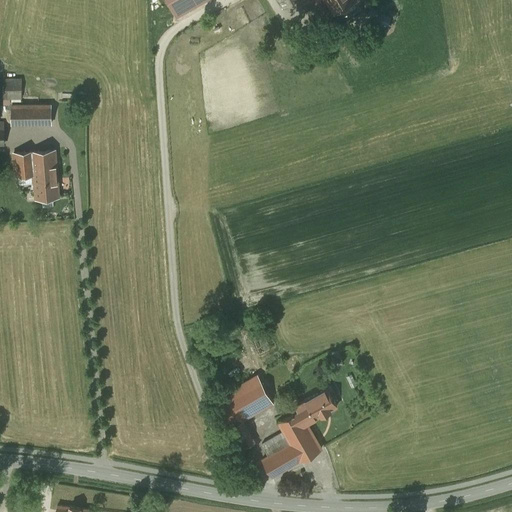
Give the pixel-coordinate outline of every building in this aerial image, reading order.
[(204,0),(167,0),(177,16),(204,0)] [(330,0),(335,8),(350,0),(330,0)] [(23,77),(0,76),(0,84),(0,95),(23,96),(23,77)] [(51,103),(12,103),(12,124),(52,123),(51,103)] [(59,145),(12,148),(13,174),(35,173),(37,196),(62,194),(59,145)] [(284,357),(268,366),(284,395),(300,386),(284,357)] [(239,421),(272,404),(256,374),(223,391),(239,421)] [(340,407),(327,384),(293,402),(298,411),(279,420),(285,430),(266,441),(274,456),(266,460),(274,473),(324,446),(312,422),(340,407)] [(89,511),(91,506),(55,501),(53,511),(89,511)]
